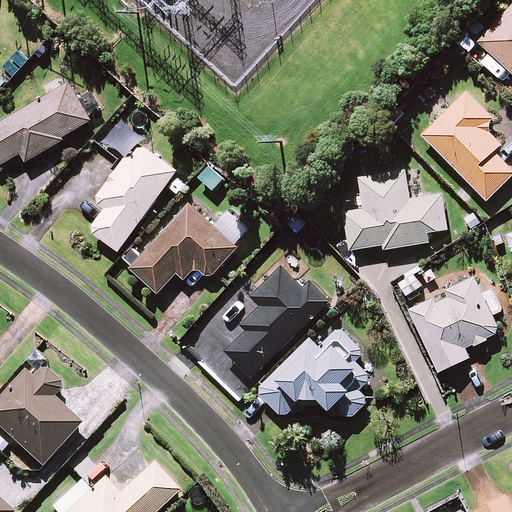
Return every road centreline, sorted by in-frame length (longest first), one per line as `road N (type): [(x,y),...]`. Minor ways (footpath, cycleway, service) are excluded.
road 1 (residential): [(0,248),(119,338),(203,417),(283,511)]
road 2 (residential): [(511,421),(328,511)]
